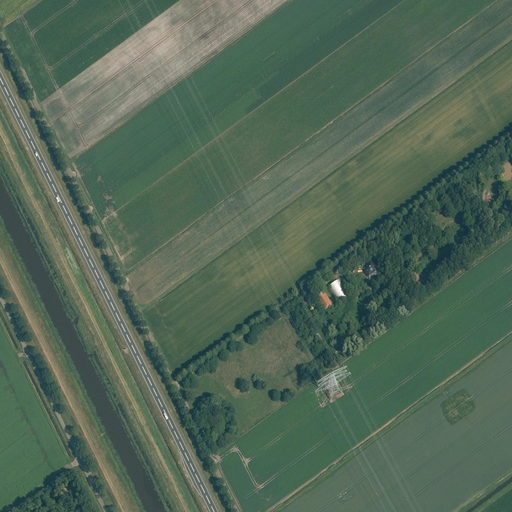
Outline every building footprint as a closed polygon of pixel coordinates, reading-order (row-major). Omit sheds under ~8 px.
[(368,277),(377,271),(371,262),(366,266),(368,269),(365,272),(367,274),(366,274),(368,277)] [(339,280),(328,288),(339,304),(351,296),(339,280)] [(324,311),(333,305),(323,291),(315,296),(316,297),(315,298),(324,311)] [(311,304),(307,299),(300,304),(303,309),(311,304)] [(319,334),(313,338),(318,344),(323,341),(319,334)] [(340,357),(337,352),(332,355),(335,360),(340,357)]
